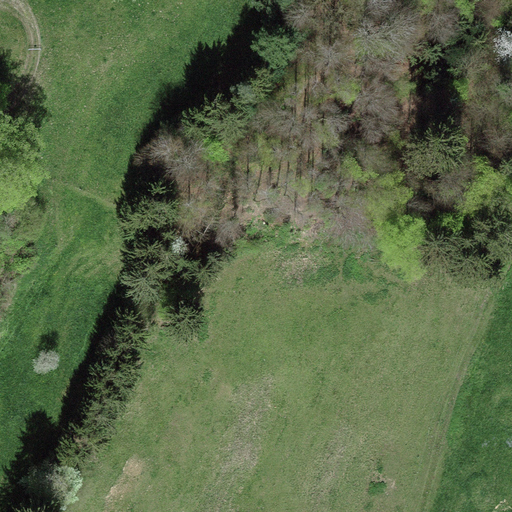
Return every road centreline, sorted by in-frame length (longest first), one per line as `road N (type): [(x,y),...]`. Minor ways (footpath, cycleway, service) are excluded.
road 1 (track): [(418,511),(511,223)]
road 2 (track): [(22,0),(37,44),(33,67),(0,126)]
